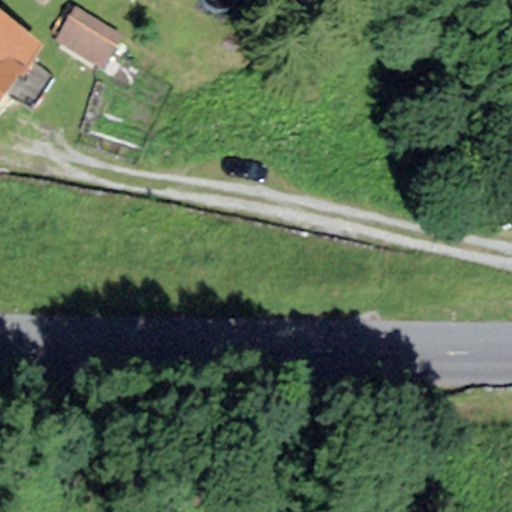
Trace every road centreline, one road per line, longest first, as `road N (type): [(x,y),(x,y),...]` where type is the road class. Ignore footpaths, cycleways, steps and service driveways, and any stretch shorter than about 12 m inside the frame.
road 1 (primary): [(511,345),(0,343)]
road 2 (track): [(42,152),(511,258)]
